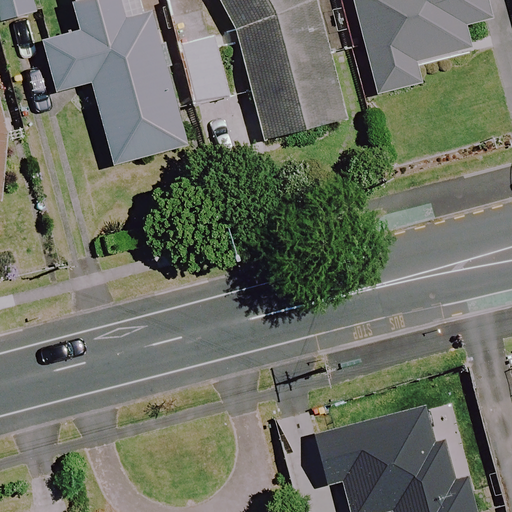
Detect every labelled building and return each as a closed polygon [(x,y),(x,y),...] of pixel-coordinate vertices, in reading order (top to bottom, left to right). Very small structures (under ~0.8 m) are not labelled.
[(0,0),(0,21),(33,13),(29,0),(0,0)] [(60,0),(73,49),(38,58),(56,125),(93,116),(107,167),(178,148),(143,18),(138,0),(60,0)] [(339,120),(306,0),(217,0),(256,142),(339,120)] [(481,22),(476,0),(348,0),(369,97),(418,87),(414,67),(467,56),(460,27),(481,22)] [(226,99),(207,12),(168,21),(187,108),(226,99)]
